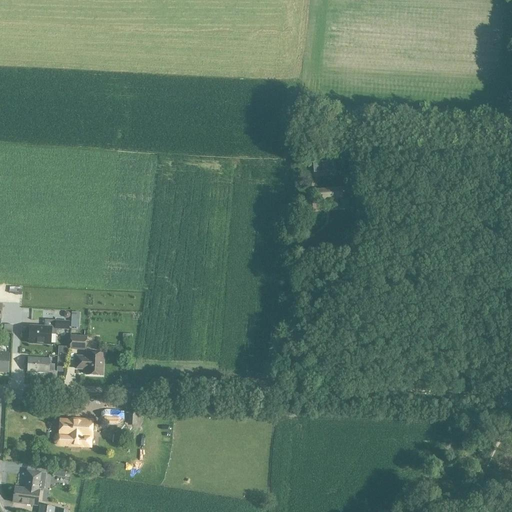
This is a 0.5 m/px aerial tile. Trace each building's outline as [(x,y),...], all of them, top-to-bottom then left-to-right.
[(332,161),(313,163),(314,172),(333,170),(332,161)] [(342,197),(341,188),(316,190),(317,199),(342,197)] [(69,323),(55,322),(55,329),(68,330),(69,323)] [(12,333),(12,325),(4,325),(4,333),(12,333)] [(29,342),(50,343),(51,327),(30,326),(29,342)] [(70,349),(85,350),(86,338),(71,337),(70,349)] [(66,357),(68,348),(59,348),(59,357),(66,357)] [(0,372),(8,373),(9,354),(0,353),(0,372)] [(76,357),(76,369),(87,370),(86,375),(102,376),(103,354),(87,353),(87,357),(76,357)] [(57,357),(57,363),(57,372),(64,373),(65,364),(65,358),(57,357)] [(49,359),(28,358),(27,372),(48,373),(49,359)] [(106,410),(101,413),(100,419),(105,423),(116,424),(122,421),(122,413),(118,410),(106,410)] [(128,411),(127,425),(136,426),(136,422),(139,422),(139,413),(137,413),(137,412),(128,411)] [(61,421),(60,436),(57,437),(55,439),(55,442),(57,444),(60,445),(89,447),(90,437),(91,438),(92,423),(91,423),(92,421),(80,420),(80,422),(61,421)] [(13,503),(28,505),(37,506),(39,489),(43,490),(44,483),(39,483),(41,473),(27,471),(24,489),(15,488),(13,503)]
